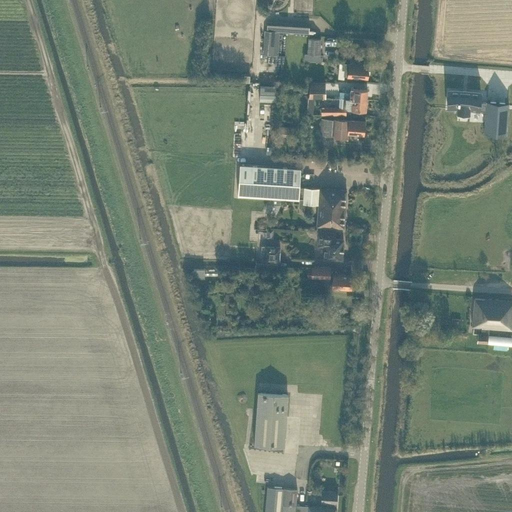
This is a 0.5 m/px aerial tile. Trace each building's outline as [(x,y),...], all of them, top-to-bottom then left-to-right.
[(445,41),(473,42),(474,17),(446,16),(445,41)] [(309,32),(310,25),(267,22),(265,53),(278,54),(279,30),(309,32)] [(320,54),(321,38),(309,37),(308,53),(320,54)] [(209,72),(210,55),(202,55),(201,72),(209,72)] [(368,65),(349,63),(342,63),(342,68),(339,68),(338,78),(344,78),(344,75),(367,77),(367,75),(369,74),(369,71),(368,70),(368,65)] [(325,97),(325,82),(310,82),(308,97),(325,97)] [(276,85),(264,85),(264,102),(275,102),(276,85)] [(340,91),(340,96),(346,96),(367,97),(367,89),(351,87),(350,92),(340,91)] [(449,89),(448,107),(458,108),(457,114),(469,115),(470,109),(479,110),(479,115),(485,116),(484,130),(506,131),(507,118),(511,118),(511,112),(507,112),(508,100),(487,98),(486,102),(480,101),(481,91),(449,89)] [(346,96),(340,96),(340,97),(346,97),(345,107),(366,109),(367,97),(346,96)] [(364,134),(365,121),(322,117),(321,134),(334,135),(334,137),(348,138),(348,133),(364,134)] [(242,166),(240,193),(269,195),(269,202),(265,211),(268,212),(276,215),(280,203),(281,195),(298,196),(299,169),(242,166)] [(299,197),(299,205),(304,211),(308,211),(308,203),(319,203),(318,216),(317,225),(344,227),(347,189),(304,186),(300,186),(300,197),(299,197)] [(335,238),(335,232),(319,231),(318,244),(325,245),(324,256),(324,257),(325,257),(341,258),(342,258),(342,257),(343,239),(343,238),(342,238),(335,238)] [(255,266),(278,268),(278,265),(279,262),(280,246),(273,246),(270,245),(266,245),(265,245),(264,261),(261,260),(256,260),(255,263),(255,266)] [(195,275),(221,275),(221,263),(195,264),(195,275)] [(312,268),(308,268),(308,277),(312,277),(331,277),(331,266),(312,265),(312,268)] [(352,273),(337,272),(333,272),(332,286),(351,288),(352,273)] [(511,307),(511,308),(511,304),(511,299),(475,296),(472,325),(481,326),(481,333),(478,333),(477,341),(488,342),(488,341),(511,343),(511,337),(488,335),(488,334),(484,333),(485,327),(511,329),(511,328),(511,307)] [(284,393),(284,395),(258,393),(254,443),(284,445),(288,395),(286,395),(286,393),(284,393)] [(280,511),(283,486),(272,485),(266,485),(264,511),(280,511)] [(294,511),(295,503),(296,487),(283,486),(280,511),(294,511)] [(335,511),(337,493),(321,491),(321,501),(326,502),(326,506),(308,504),(307,511),(335,511)] [(307,511),(308,504),(295,503),(294,511),(307,511)]
